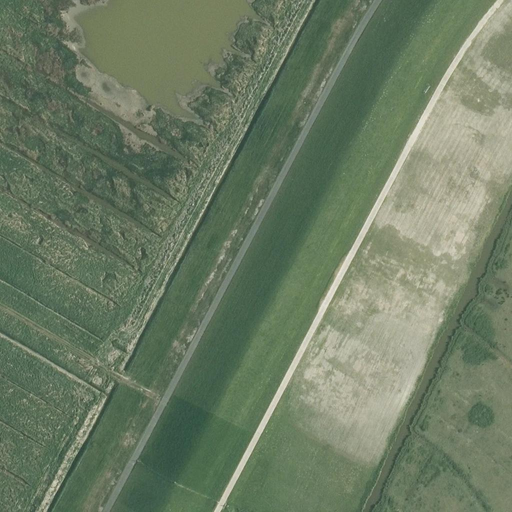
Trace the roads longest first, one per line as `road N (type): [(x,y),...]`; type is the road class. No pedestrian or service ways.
road 1 (track): [(221,511),(435,98),(502,0)]
road 2 (track): [(377,0),(107,511)]
road 3 (track): [(162,402),(0,301)]
